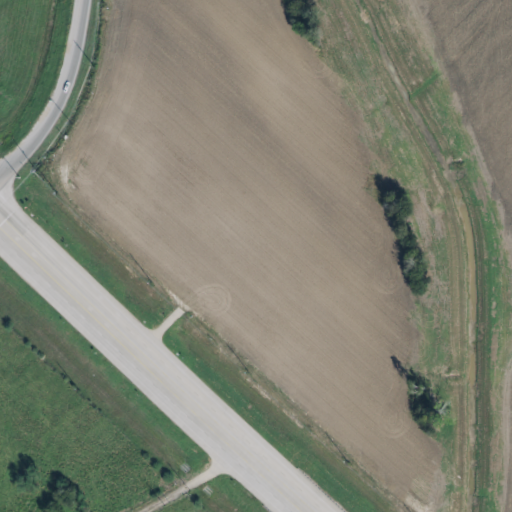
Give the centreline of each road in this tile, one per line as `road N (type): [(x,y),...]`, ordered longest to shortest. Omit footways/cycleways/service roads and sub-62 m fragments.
road 1 (secondary): [(0,223),(316,511)]
road 2 (tertiary): [(0,181),(69,80),(87,0)]
